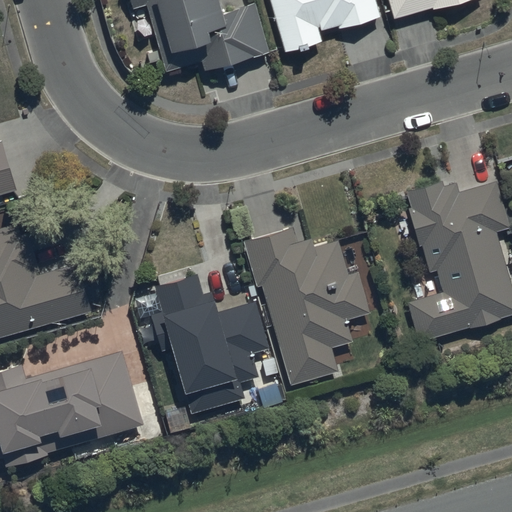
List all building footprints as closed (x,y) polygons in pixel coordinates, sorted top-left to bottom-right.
[(129,0),(130,1),(132,0),(146,0),(163,63),(199,53),(201,62),(266,46),(254,0),(238,0),(220,5),(219,0),(129,0)] [(269,0),(282,46),(319,35),(316,24),(335,19),(337,23),(379,11),(375,0),(269,0)] [(388,0),(392,12),(431,1),(431,2),(439,0),(388,0)] [(0,188),(14,184),(0,135),(0,188)] [(406,295),(416,334),(511,307),(511,287),(495,226),(504,224),(505,231),(511,228),(511,214),(508,200),(502,201),(495,176),(456,187),(453,177),(441,181),(440,175),(405,185),(409,202),(405,203),(415,239),(419,238),(426,265),(434,263),(436,271),(415,277),(419,292),(406,295)] [(0,329),(88,306),(75,258),(39,268),(28,227),(19,229),(16,217),(0,221),(0,329)] [(288,222),(241,235),(255,281),(258,280),(288,379),(336,364),(330,342),(351,335),(345,314),(368,307),(356,267),(347,270),(336,233),(312,241),(308,230),(292,234),(288,222)] [(194,267),(152,280),(159,304),(149,307),(161,345),(169,343),(189,408),(242,392),(237,376),(254,371),(247,348),(268,342),(253,295),(216,306),(210,286),(200,289),(194,267)] [(0,452),(2,460),(45,449),(44,445),(141,417),(119,343),(36,368),(35,364),(22,368),(20,357),(0,361),(0,452)]
